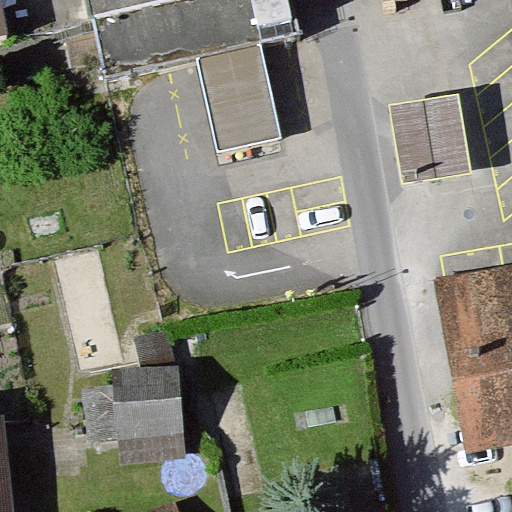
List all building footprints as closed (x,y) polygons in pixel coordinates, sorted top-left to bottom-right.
[(0,0),(0,40),(87,20),(105,96),(196,74),(261,62),(313,45),(304,8),(337,0),(0,0)] [(276,146),(261,62),(196,74),(212,158),(276,146)] [(452,98),(391,109),(405,186),(466,175),(452,98)] [(511,278),(447,285),(465,448),(511,442),(511,278)] [(193,455),(192,364),(89,365),(90,430),(127,430),(128,456),(193,455)]
